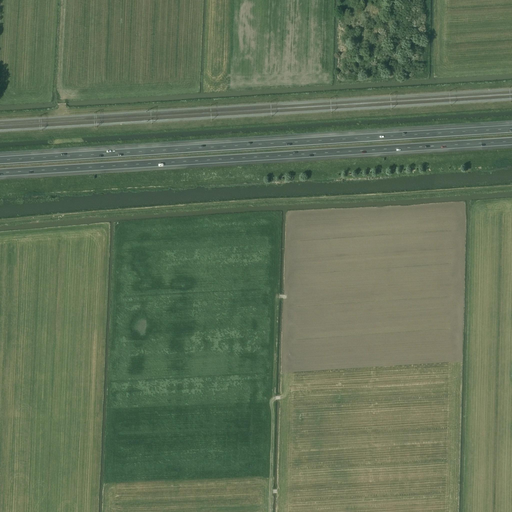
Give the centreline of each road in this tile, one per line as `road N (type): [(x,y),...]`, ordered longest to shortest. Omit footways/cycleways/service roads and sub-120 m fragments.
road 1 (motorway): [(0,172),(511,141)]
road 2 (motorway): [(511,129),(0,160)]
